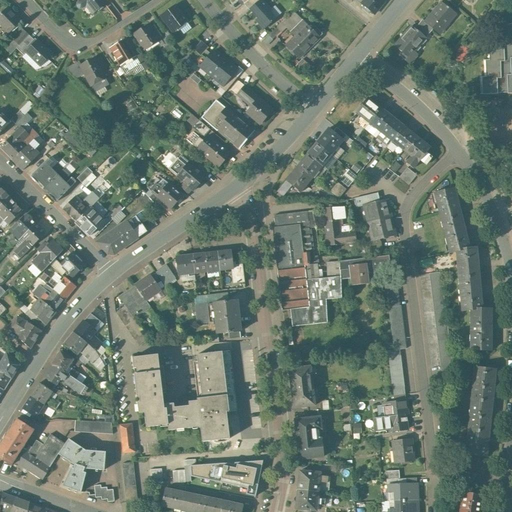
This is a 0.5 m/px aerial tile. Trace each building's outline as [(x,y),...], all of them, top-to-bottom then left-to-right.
[(101,0),(80,0),(85,6),(87,4),(94,12),(104,4),(101,0)] [(248,0),(244,4),(243,4),(249,11),(250,10),(260,0),(248,0)] [(261,0),(260,0),(250,10),(256,17),(258,15),(260,17),(256,21),(264,30),(276,19),(269,11),(270,10),(261,0)] [(384,1),(383,0),(364,0),(361,5),(364,8),(362,10),(368,14),(370,12),(373,15),(384,1)] [(446,8),(441,4),(425,22),(433,29),(437,23),(443,28),(455,14),(446,7),(446,8)] [(175,5),(160,16),(173,33),(187,22),(175,5)] [(7,8),(1,14),(0,13),(0,24),(6,31),(8,34),(20,23),(7,8)] [(433,29),(425,22),(422,19),(417,24),(428,34),(433,29)] [(316,33),(302,20),(295,27),(300,32),(300,33),(311,45),(319,37),(316,33)] [(511,23),(498,27),(499,44),(511,42),(511,23)] [(428,34),(417,24),(413,30),(415,32),(416,31),(425,38),(428,34)] [(148,25),(133,34),(144,51),(146,50),(147,52),(152,49),(151,47),(162,39),(155,30),(153,32),(148,25)] [(300,32),(295,27),(290,32),(295,37),(286,46),(298,58),(311,45),(300,33),(300,32)] [(277,28),(268,35),(272,40),(281,32),(277,28)] [(413,30),(411,28),(394,47),(401,53),(406,48),(412,53),(413,51),(425,38),(416,31),(415,32),(413,30)] [(23,31),(13,41),(19,46),(28,36),(23,31)] [(19,46),(16,49),(24,56),(26,53),(37,41),(35,39),(33,40),(28,36),(19,46)] [(135,56),(125,40),(111,49),(121,65),(135,56)] [(13,41),(9,45),(9,46),(5,50),(10,55),(16,49),(19,46),(13,41)] [(47,51),(37,41),(26,53),(39,66),(51,54),(48,50),(47,51)] [(201,41),(193,50),(198,54),(206,46),(201,41)] [(511,42),(499,44),(487,44),(488,60),(483,61),(484,77),(480,77),(480,95),(497,94),(497,93),(507,93),(507,94),(511,93),(511,42)] [(171,43),(163,48),(170,58),(177,53),(171,43)] [(206,46),(198,54),(201,56),(206,50),(208,48),(206,46)] [(412,53),(406,48),(401,53),(399,56),(409,64),(417,55),(413,51),(412,53)] [(211,54),(206,50),(201,56),(194,64),(200,69),(201,67),(211,54)] [(225,61),(213,51),(211,54),(201,67),(212,76),(225,61)] [(80,65),(80,66),(84,74),(89,82),(90,82),(103,75),(106,73),(100,62),(97,64),(94,58),(80,65)] [(225,61),(212,76),(223,85),(232,74),(236,70),(225,61)] [(79,62),(66,69),(76,79),(84,74),(80,66),(80,65),(79,62)] [(232,74),(223,85),(220,88),(225,92),(237,78),(232,74)] [(103,75),(90,82),(94,91),(95,91),(94,90),(103,85),(101,81),(105,78),(103,75)] [(244,86),(238,81),(231,90),(237,95),(239,93),(244,86)] [(266,104),(244,86),(239,93),(253,105),(246,112),(260,124),(270,113),(263,107),(266,104)] [(381,109),(367,99),(356,113),(369,123),(370,122),(381,109)] [(254,133),(216,100),(201,118),(217,132),(218,130),(241,150),(254,133)] [(29,101),(20,110),(24,114),(33,105),(29,101)] [(392,118),(381,109),(370,122),(376,126),(375,127),(381,132),(382,130),(392,118)] [(19,112),(11,120),(15,125),(24,116),(19,112)] [(0,132),(9,123),(0,114),(0,132)] [(24,116),(15,125),(20,129),(20,130),(29,122),(24,116)] [(392,118),(382,130),(388,135),(387,136),(392,141),(393,139),(404,127),(392,118)] [(209,130),(198,120),(192,127),(203,137),(209,130)] [(415,135),(404,127),(393,139),(399,144),(398,145),(404,150),(415,135)] [(20,129),(12,137),(18,144),(26,136),(26,135),(20,130),(20,129)] [(31,130),(26,135),(26,136),(18,144),(24,149),(34,140),(37,136),(31,130)] [(341,141),(327,130),(316,144),(330,155),(341,141)] [(88,144),(68,132),(62,139),(78,154),(88,144)] [(207,135),(202,141),(198,137),(192,145),(203,154),(214,141),(207,135)] [(430,147),(415,135),(404,150),(418,161),(430,147)] [(11,137),(0,148),(13,160),(24,149),(18,144),(12,137),(11,137)] [(39,146),(34,140),(24,149),(28,153),(32,149),(34,147),(36,149),(39,146)] [(229,154),(214,141),(203,154),(218,167),(229,154)] [(330,155),(316,144),(307,155),(320,165),(324,160),(325,161),(330,155)] [(24,149),(13,160),(23,170),(34,159),(28,153),(24,149)] [(38,155),(32,149),(28,153),(34,159),(38,155)] [(320,165),(307,155),(298,166),(312,178),(321,166),(320,165)] [(52,163),(48,159),(44,163),(48,167),(52,163)] [(177,159),(168,171),(176,177),(186,166),(177,159)] [(44,163),(30,177),(43,190),(57,176),(51,170),(48,167),(44,163)] [(55,166),(51,170),(57,176),(63,170),(57,163),(55,166)] [(359,171),(362,166),(355,163),(352,168),(359,171)] [(186,166),(176,177),(183,183),(191,189),(193,191),(204,177),(187,164),(186,166)] [(298,166),(286,181),(300,192),(312,178),(298,166)] [(407,167),(400,177),(410,185),(417,175),(407,167)] [(87,169),(76,179),(81,184),(92,174),(87,169)] [(63,170),(57,176),(63,182),(70,176),(63,170)] [(63,182),(57,176),(43,190),(55,202),(70,188),(65,184),(63,182)] [(351,183),(343,176),(339,180),(348,188),(351,183)] [(76,182),(71,177),(65,184),(70,188),(76,182)] [(191,189),(183,183),(180,187),(187,194),(191,189)] [(337,183),(330,192),(338,199),(346,190),(337,183)] [(181,196),(167,184),(157,197),(161,201),(171,209),(181,196)] [(454,188),(434,193),(434,194),(439,213),(459,209),(454,189),(454,188)] [(0,206),(8,198),(0,189),(0,206)] [(378,193),(355,199),(357,207),(366,205),(370,222),(390,218),(386,200),(379,201),(378,193)] [(92,194),(86,200),(88,203),(84,206),(88,210),(98,199),(92,194)] [(157,197),(153,194),(149,198),(153,202),(157,206),(161,201),(157,197),(156,197),(157,197)] [(75,197),(62,209),(76,222),(87,211),(88,210),(84,206),(75,197)] [(134,197),(121,211),(127,217),(130,214),(140,204),(136,199),(134,197)] [(144,203),(139,197),(136,199),(140,204),(130,214),(133,217),(136,215),(152,203),(149,199),(144,203)] [(8,198),(0,206),(0,223),(3,220),(8,225),(22,211),(8,198)] [(338,208),(323,209),(324,227),(340,226),(339,218),(343,218),(341,208),(338,208)] [(110,213),(106,209),(101,214),(105,219),(110,213)] [(459,209),(439,213),(450,253),(456,252),(456,251),(469,249),(469,248),(459,209)] [(101,214),(97,210),(92,216),(100,224),(105,219),(101,214)] [(92,216),(87,211),(76,222),(89,235),(100,224),(92,216)] [(316,228),(312,211),(307,212),(308,225),(310,225),(311,229),(316,228)] [(307,212),(273,216),(275,227),(300,225),(300,226),(308,225),(307,212)] [(25,215),(10,230),(19,240),(22,236),(35,224),(31,220),(32,220),(31,219),(31,217),(30,216),(28,215),(26,215),(25,215)] [(133,217),(118,228),(129,244),(138,238),(133,231),(139,227),(142,225),(136,215),(133,217)] [(115,220),(114,218),(107,225),(110,230),(119,223),(116,219),(115,220)] [(370,222),(368,222),(372,240),(394,235),(390,218),(370,222)] [(35,224),(22,236),(26,240),(14,252),(20,258),(44,233),(35,224)] [(275,227),(272,228),(277,269),(305,266),(300,226),(300,225),(275,227)] [(311,229),(310,225),(308,225),(300,226),(305,266),(307,281),(319,279),(317,265),(315,265),(311,229)] [(340,226),(324,227),(326,246),(342,244),(341,234),(340,226)] [(144,234),(139,227),(133,231),(138,238),(144,234)] [(118,228),(96,243),(107,254),(114,255),(129,244),(118,228)] [(349,233),(341,234),(342,244),(350,243),(349,233)] [(15,239),(11,239),(7,242),(12,247),(18,241),(15,239)] [(52,242),(40,253),(51,263),(62,251),(52,242)] [(380,242),(363,246),(365,253),(383,251),(380,242)] [(51,263),(48,265),(57,272),(62,266),(60,265),(72,253),(66,247),(62,251),(51,263)] [(469,249),(456,251),(456,252),(458,270),(478,268),(476,248),(469,248),(469,249)] [(232,262),(236,262),(242,261),(241,249),(230,251),(232,262)] [(230,251),(217,252),(219,270),(232,269),(233,269),(232,262),(230,251)] [(217,252),(205,254),(207,272),(219,270),(217,252)] [(40,253),(31,263),(41,273),(48,265),(51,263),(40,253)] [(85,265),(72,253),(60,265),(62,266),(73,277),(85,265)] [(192,256),(194,274),(207,272),(205,254),(192,256)] [(192,256),(177,257),(179,276),(194,274),(192,256)] [(388,256),(348,261),(349,270),(339,271),(340,273),(340,280),(350,279),(351,286),(369,284),(368,274),(390,271),(388,256)] [(242,264),(236,265),(236,262),(232,262),(233,269),(232,269),(233,283),(244,282),(242,264)] [(339,262),(326,263),(327,274),(340,273),(339,271),(339,262)] [(167,266),(156,273),(165,286),(176,279),(167,266)] [(305,266),(277,269),(282,311),(301,309),(310,308),(307,281),(305,266)] [(478,268),(458,270),(462,311),(470,310),(482,309),(478,268)] [(441,272),(429,274),(442,379),(454,378),(441,272)] [(319,279),(307,281),(310,308),(301,309),(303,325),(327,323),(325,300),(340,298),(340,300),(341,300),(340,280),(340,273),(327,274),(327,278),(319,279)] [(150,276),(135,286),(146,300),(160,290),(150,276)] [(74,287),(63,278),(58,284),(53,290),(64,299),(74,287)] [(51,279),(46,286),(53,291),(53,290),(58,284),(51,279)] [(395,284),(384,286),(387,312),(388,312),(393,350),(399,350),(404,349),(399,306),(398,306),(395,284)] [(146,300),(135,286),(124,294),(132,304),(127,308),(134,318),(150,307),(146,300)] [(44,292),(38,287),(33,293),(39,298),(39,299),(40,300),(43,303),(48,297),(43,293),(44,292)] [(64,299),(53,290),(53,291),(48,297),(43,303),(54,312),(64,299)] [(132,304),(124,294),(119,297),(125,306),(127,308),(132,304)] [(212,296),(194,298),(195,305),(213,303),(212,296)] [(43,303),(40,300),(30,311),(37,318),(44,325),(54,312),(43,303)] [(236,300),(213,303),(216,321),(217,334),(229,332),(240,331),(236,300)] [(213,303),(195,305),(197,324),(216,321),(213,303)] [(102,321),(108,311),(98,304),(91,313),(102,321)] [(127,308),(125,306),(116,313),(139,345),(148,338),(134,318),(127,308)] [(482,309),(470,310),(470,350),(489,351),(490,309),(482,309)] [(34,315),(28,310),(25,313),(34,322),(37,318),(34,315)] [(100,323),(90,314),(84,322),(94,331),(100,323)] [(27,322),(17,316),(9,329),(19,336),(27,322)] [(44,325),(37,318),(34,322),(32,325),(40,330),(44,325)] [(32,325),(27,322),(19,336),(18,338),(30,349),(40,330),(32,325)] [(94,331),(84,322),(74,334),(85,344),(90,338),(95,332),(94,331)] [(74,334),(64,345),(76,355),(79,352),(85,344),(74,334)] [(100,346),(90,338),(85,344),(95,352),(100,346)] [(233,343),(211,346),(211,351),(233,348),(233,343)] [(95,352),(85,344),(79,352),(85,356),(86,355),(90,358),(95,352)] [(393,350),(387,351),(392,389),(404,388),(399,350),(393,350)] [(229,351),(196,355),(202,402),(197,403),(200,427),(202,441),(229,438),(226,412),(237,411),(229,351)] [(72,360),(60,352),(51,365),(64,373),(69,365),(72,360)] [(101,361),(95,352),(90,358),(88,359),(97,366),(101,361)] [(20,366),(7,353),(1,363),(0,364),(0,371),(12,379),(20,366)] [(157,354),(132,357),(138,412),(144,412),(146,427),(167,424),(168,430),(200,427),(197,405),(164,409),(157,354)] [(371,355),(358,356),(359,364),(372,362),(371,355)] [(325,359),(313,361),(314,367),(326,366),(325,359)] [(64,373),(51,365),(43,377),(56,385),(59,380),(64,373)] [(74,368),(69,365),(64,373),(75,380),(79,374),(73,370),(74,368)] [(310,367),(289,370),(291,389),(312,387),(310,367)] [(474,368),(471,397),(492,399),(494,370),(474,368)] [(12,379),(0,371),(0,388),(4,391),(12,379)] [(75,380),(64,373),(59,380),(63,383),(64,382),(80,393),(84,387),(75,380)] [(51,392),(39,384),(31,397),(43,405),(48,397),(51,392)] [(312,387),(291,389),(294,409),(315,406),(312,387)] [(404,388),(392,389),(393,396),(405,394),(404,388)] [(65,394),(56,391),(53,395),(63,399),(65,394)] [(43,405),(31,397),(23,409),(35,417),(43,405)] [(51,399),(48,397),(43,405),(47,407),(54,412),(58,405),(54,402),(55,400),(52,398),(51,399)] [(492,399),(471,397),(468,425),(489,428),(492,399)] [(405,401),(382,404),(384,417),(408,414),(407,410),(406,410),(405,401)] [(54,412),(47,407),(42,413),(50,418),(54,412)] [(404,415),(373,418),(374,428),(391,426),(392,432),(407,430),(406,421),(405,422),(404,415)] [(319,418),(295,421),(297,437),(319,435),(318,430),(321,429),(319,418)] [(17,420),(0,445),(0,459),(11,466),(14,461),(21,449),(22,449),(23,449),(24,446),(34,431),(17,420)] [(75,421),(63,421),(62,431),(75,432),(75,421)] [(111,423),(75,421),(75,432),(112,434),(111,423)] [(132,424),(120,425),(123,454),(135,452),(132,424)] [(489,428),(468,425),(466,454),(486,456),(489,428)] [(50,435),(43,445),(37,441),(35,445),(42,450),(36,459),(50,468),(58,455),(65,445),(50,435)] [(319,435),(297,437),(299,460),(324,457),(322,439),(319,440),(319,435)] [(58,455),(74,466),(73,469),(71,468),(63,486),(80,493),(86,473),(84,472),(85,469),(104,470),(106,452),(85,451),(69,440),(65,445),(58,455)] [(410,440),(393,441),(393,451),(396,451),(397,463),(412,461),(410,440)] [(29,454),(21,449),(14,461),(43,479),(50,468),(36,459),(42,450),(35,445),(29,454)] [(234,465),(228,463),(190,466),(191,477),(247,489),(246,495),(255,497),(263,461),(234,463),(234,465)] [(134,462),(122,463),(127,510),(138,509),(134,462)] [(151,481),(164,480),(163,468),(150,469),(151,481)] [(398,470),(386,471),(386,480),(399,479),(398,470)] [(320,474),(299,472),(297,491),(318,493),(319,483),(320,476),(320,474)] [(406,483),(396,484),(396,485),(389,485),(389,493),(391,493),(391,501),(415,500),(415,490),(417,490),(416,483),(406,483)] [(107,487),(101,488),(101,485),(94,486),(95,498),(101,497),(101,500),(107,500),(107,503),(113,502),(113,505),(120,504),(119,492),(113,493),(113,490),(107,490),(107,487)] [(240,511),(242,505),(165,488),(161,506),(174,509),(174,507),(187,510),(187,511),(188,511),(240,511)] [(318,493),(297,491),(296,510),(316,511),(317,506),(317,498),(318,493)] [(459,511),(478,511),(481,495),(462,492),(459,511)] [(9,511),(15,498),(2,493),(1,499),(0,507),(0,510),(4,511),(9,511)] [(27,511),(29,503),(15,498),(9,511),(27,511)] [(415,500),(391,501),(392,509),(389,509),(389,511),(417,511),(417,509),(415,509),(415,500)] [(43,511),(45,509),(29,503),(27,511),(43,511)]
